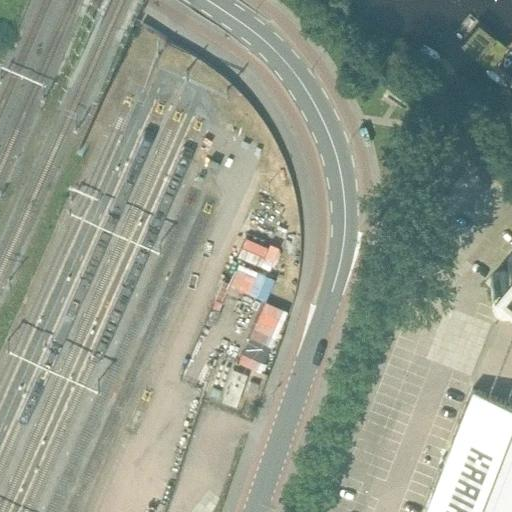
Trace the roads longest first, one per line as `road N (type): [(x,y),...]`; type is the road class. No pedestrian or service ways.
road 1 (tertiary): [(257,511),(323,327),(342,244),(342,188),(330,137),(303,86),(254,33),(205,0)]
road 2 (unknown): [(118,511),(187,366),(229,227),(242,146)]
road 3 (unknown): [(390,511),(476,286)]
